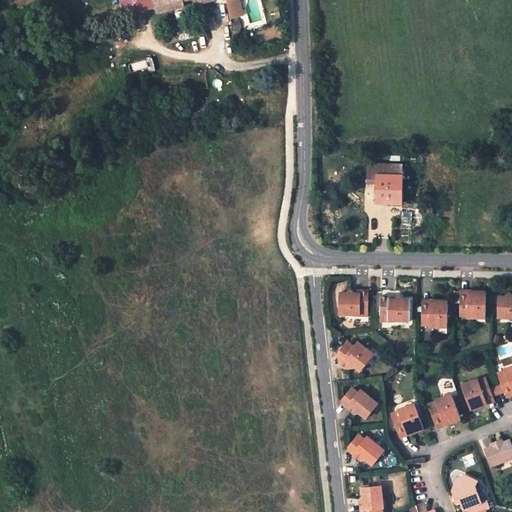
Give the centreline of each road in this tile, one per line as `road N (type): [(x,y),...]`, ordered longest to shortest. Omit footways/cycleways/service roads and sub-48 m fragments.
road 1 (unclassified): [(301,0),(299,233),(313,255)]
road 2 (unclassified): [(313,255),(340,511)]
road 3 (unclassified): [(313,255),(511,262)]
road 4 (residential): [(511,420),(442,446),(433,457),(448,511)]
